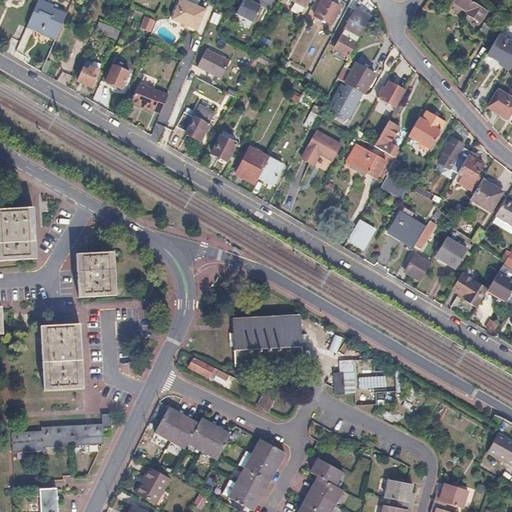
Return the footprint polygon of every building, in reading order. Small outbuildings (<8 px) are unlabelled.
[(52,5),(41,0),(36,0),(26,25),(41,32),(41,30),(55,37),(65,16),(50,9),(52,5)] [(194,5),(181,0),(178,0),(170,19),(180,23),(185,26),(194,5)] [(255,4),(248,0),(233,0),(228,9),(246,20),(255,4)] [(339,8),(323,0),(321,0),(313,15),(329,25),(339,8)] [(470,0),(451,0),(451,1),(465,10),(464,12),(469,15),(476,3),(470,0)] [(303,7),(294,2),(291,8),(300,12),(303,7)] [(486,9),(476,3),(469,15),(479,21),(486,9)] [(204,10),(194,5),(185,26),(195,30),(204,10)] [(343,29),(344,30),(335,47),(349,55),(367,21),(359,16),(360,13),(354,10),(343,29)] [(144,17),(140,29),(150,33),(154,20),(144,17)] [(15,32),(13,31),(6,48),(14,51),(24,30),(17,27),(15,32)] [(511,42),(499,34),(486,54),(500,61),(498,63),(508,69),(511,61),(511,44),(511,42)] [(230,60),(207,49),(197,67),(220,78),(230,60)] [(267,58),(256,52),(253,59),(263,64),(267,58)] [(91,64),(85,61),(76,81),(90,87),(98,70),(89,67),(91,64)] [(344,88),(339,85),(327,107),(347,119),(362,94),(366,88),(368,84),(372,76),(374,74),(355,63),(350,72),(342,67),(336,79),(344,83),(343,83),(346,85),(344,88)] [(127,72),(112,65),(104,81),(120,88),(127,72)] [(385,89),(383,87),(377,97),(395,107),(404,91),(389,82),(385,89)] [(159,91),(138,83),(130,103),(151,111),(159,91)] [(511,108),(511,98),(496,89),(486,105),(506,118),(511,108)] [(167,95),(159,91),(151,111),(152,112),(153,110),(159,113),(167,95)] [(299,98),(290,93),(287,99),(296,104),(299,98)] [(192,118),(183,113),(175,128),(198,141),(207,125),(206,125),(211,115),(207,113),(207,112),(198,107),(192,118)] [(421,118),(418,117),(409,133),(421,140),(420,141),(421,144),(425,147),(428,146),(429,145),(431,146),(436,137),(435,137),(444,122),(426,110),(421,118)] [(315,115),(310,112),(303,123),(309,126),(315,115)] [(391,157),(392,157),(395,151),(397,148),(389,144),(398,128),(386,122),(372,146),(375,148),(391,157)] [(233,137),(222,131),(210,153),(225,161),(235,144),(231,141),(232,138),(233,137)] [(316,132),(301,157),(312,164),(318,152),(332,160),(340,145),(316,132)] [(463,144),(452,137),(438,161),(456,172),(458,169),(467,154),(469,150),(461,146),(463,144)] [(344,162),(350,165),(380,182),(384,175),(390,165),(355,145),(344,162)] [(268,157),(248,147),(234,174),(253,184),(257,178),(259,174),(268,157)] [(469,150),(467,154),(478,161),(480,157),(469,150)] [(478,161),(467,154),(458,169),(476,180),(484,165),(478,161)] [(268,156),(268,157),(259,174),(273,182),(283,164),(268,156)] [(393,159),(390,165),(384,175),(389,177),(394,169),(398,162),(393,159)] [(403,165),(398,162),(394,169),(399,172),(403,165)] [(259,174),(257,178),(272,185),(273,182),(259,174)] [(405,189),(386,177),(379,188),(399,200),(405,189)] [(501,190),(481,178),(469,197),(489,209),(501,190)] [(375,196),(372,195),(367,204),(371,206),(376,197),(375,196)] [(511,200),(505,196),(494,213),(511,224),(511,200)] [(31,209),(0,210),(0,262),(34,260),(31,209)] [(400,211),(388,231),(413,245),(413,244),(421,231),(424,226),(400,211)] [(374,228),(358,218),(347,237),(363,247),(374,228)] [(426,234),(421,231),(413,244),(419,247),(426,234)] [(445,237),(434,255),(454,267),(464,249),(445,237)] [(429,263),(414,253),(404,270),(419,280),(429,263)] [(111,254),(75,255),(77,299),(113,297),(111,254)] [(502,262),(501,263),(511,270),(511,269),(511,259),(506,256),(502,262)] [(506,279),(496,273),(486,288),(486,289),(510,304),(511,301),(511,269),(511,270),(506,279)] [(460,271),(449,288),(476,304),(486,289),(486,288),(460,271)] [(299,317),(231,321),(234,368),(302,364),(299,317)] [(77,326),(38,328),(41,393),(80,391),(77,326)] [(226,376),(193,358),(187,368),(213,382),(216,377),(226,382),(227,379),(225,377),(226,376)] [(342,375),(331,376),(332,396),(343,396),(342,375)] [(385,388),(385,377),(358,377),(359,388),(385,388)] [(376,393),(377,404),(384,404),(384,398),(389,398),(389,393),(376,393)] [(274,401),(269,399),(263,412),(268,414),(274,401)] [(167,410),(153,435),(184,452),(187,446),(201,454),(215,462),(229,437),(200,421),(197,427),(167,410)] [(107,416),(98,417),(99,427),(99,431),(108,430),(107,416)] [(99,427),(70,429),(71,450),(87,449),(87,446),(100,445),(99,431),(99,427)] [(39,431),(40,435),(41,449),(53,448),(54,451),(71,450),(70,429),(39,431)] [(40,435),(10,437),(11,454),(41,452),(41,449),(40,435)] [(489,448),(486,454),(511,467),(511,443),(496,435),(489,448)] [(244,452),(236,466),(243,470),(227,499),(250,511),(252,511),(283,454),(258,441),(250,455),(244,452)] [(318,480),(310,493),(303,507),(299,511),(333,511),(336,507),(343,493),(333,488),(341,474),(317,461),(309,475),(318,480)] [(167,482),(148,471),(135,496),(154,506),(167,482)] [(170,483),(167,482),(154,506),(160,509),(166,499),(163,497),(170,483)] [(405,485),(386,482),(383,499),(390,501),(411,505),(412,496),(409,495),(411,486),(405,485)] [(441,493),(437,492),(434,501),(454,507),(461,509),(467,492),(444,485),(441,493)] [(55,511),(54,489),(37,490),(38,511),(55,511)] [(389,509),(381,507),(380,511),(409,511),(411,505),(390,501),(389,509)] [(435,509),(434,511),(452,511),(454,507),(434,501),(432,508),(435,509)]
